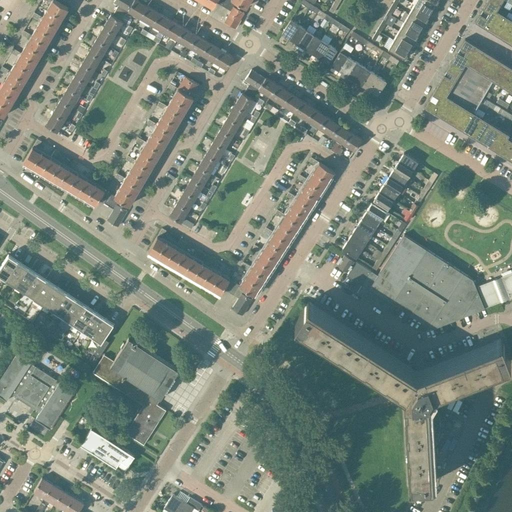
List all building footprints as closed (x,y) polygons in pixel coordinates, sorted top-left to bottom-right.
[(52,0),(42,17),(57,26),(68,7),(55,0),(52,0)] [(114,0),(114,2),(119,4),(128,10),(133,0),(114,0)] [(133,0),(128,10),(141,17),(147,6),(137,0),(133,0)] [(224,21),(235,27),(244,12),(243,11),(233,6),(236,1),(234,0),(229,0),(226,7),(231,10),(224,21)] [(416,0),(414,4),(430,14),(436,5),(427,0),(416,0)] [(487,0),(475,21),(486,28),(496,10),(497,10),(499,5),(490,0),(487,0)] [(233,6),(243,11),(245,6),(236,1),(233,6)] [(329,10),(333,12),(338,3),(334,1),(329,10)] [(387,12),(391,14),(396,5),(392,3),(387,12)] [(309,8),(316,13),(319,9),(311,4),(309,8)] [(409,13),(425,22),(430,14),(414,4),(409,13)] [(147,6),(141,17),(153,24),(159,13),(147,6)] [(316,13),(324,17),(326,14),(319,9),(316,13)] [(486,28),(495,33),(505,15),(497,10),(496,10),(486,28)] [(382,21),(385,23),(391,14),(387,12),(382,21)] [(159,13),(153,24),(165,32),(172,20),(159,13)] [(404,22),(420,31),(425,22),(409,13),(404,22)] [(103,26),(115,33),(122,20),(112,15),(111,14),(103,26)] [(324,17),(331,22),(334,19),(326,14),(324,17)] [(495,33),(504,39),(511,25),(511,19),(505,15),(495,33)] [(32,35),(47,44),(57,26),(42,17),(32,35)] [(282,33),(290,38),(298,24),(291,19),(282,33)] [(331,22),(339,27),(341,23),(334,19),(331,22)] [(172,20),(165,32),(177,39),(184,27),(172,20)] [(377,29),(380,31),(385,23),(382,21),(377,29)] [(399,30),(415,40),(420,31),(404,22),(399,30)] [(339,27),(347,32),(349,29),(341,23),(339,27)] [(290,38),(297,43),(306,29),(298,24),(290,38)] [(96,38),(108,45),(115,33),(103,26),(96,38)] [(184,27),(177,39),(189,46),(196,35),(184,27)] [(297,43),(305,48),(314,34),(306,29),(297,43)] [(372,38),(375,40),(380,31),(377,29),(372,38)] [(393,39),(410,49),(415,40),(399,30),(393,39)] [(350,34),(358,39),(360,36),(353,31),(350,34)] [(305,48),(312,52),(321,39),(314,34),(305,48)] [(21,53),(36,61),(47,44),(32,35),(21,53)] [(196,35),(189,46),(202,53),(208,42),(196,35)] [(358,39),(366,44),(368,41),(360,36),(358,39)] [(89,51),(101,57),(108,45),(96,38),(89,51)] [(465,38),(451,61),(462,67),(476,45),(465,38)] [(312,52),(320,57),(329,44),(321,39),(312,52)] [(388,48),(404,58),(410,49),(393,39),(388,48)] [(366,44),(373,49),(376,45),(368,41),(366,44)] [(208,42),(202,53),(214,60),(221,49),(208,42)] [(320,57),(328,62),(337,49),(329,44),(320,57)] [(373,49),(381,54),(383,50),(376,45),(373,49)] [(435,113),(463,129),(474,111),(484,94),(486,90),(493,80),(492,79),(503,61),(476,45),(462,67),(455,79),(445,72),(441,78),(452,85),(448,90),(435,113)] [(339,69),(348,56),(351,52),(343,46),(331,64),(339,69)] [(221,49),(214,60),(226,68),(233,56),(221,49)] [(381,54),(388,59),(391,55),(383,50),(381,54)] [(82,63),(93,70),(101,57),(89,51),(82,63)] [(10,70),(25,79),(36,61),(21,53),(10,70)] [(388,59),(396,64),(399,60),(391,55),(388,59)] [(339,69),(347,74),(355,61),(348,56),(339,69)] [(347,74),(354,79),(363,65),(355,61),(347,74)] [(451,61),(445,72),(455,79),(462,67),(451,61)] [(492,79),(493,80),(502,85),(511,66),(503,61),(492,79)] [(75,75),(86,82),(93,70),(82,63),(75,75)] [(354,79),(362,84),(370,70),(363,65),(354,79)] [(511,66),(502,85),(510,90),(511,87),(511,66)] [(245,79),(250,82),(258,88),(265,78),(251,69),(245,79)] [(0,88),(15,97),(25,79),(10,70),(0,88)] [(362,84),(369,89),(378,75),(370,70),(362,84)] [(67,87),(79,94),(86,82),(75,75),(67,87)] [(185,75),(178,87),(192,96),(199,84),(185,75)] [(369,89),(377,94),(386,80),(378,75),(369,89)] [(258,88),(259,89),(271,96),(278,85),(266,77),(265,78),(258,88)] [(438,84),(448,90),(452,85),(441,78),(438,84)] [(247,88),(257,93),(259,89),(258,88),(250,82),(247,88)] [(424,107),(435,113),(448,90),(438,84),(424,107)] [(278,85),(271,96),(283,103),(290,92),(278,85)] [(60,99),(72,106),(79,94),(67,87),(60,99)] [(167,106),(182,114),(193,96),(192,96),(178,87),(167,106)] [(0,113),(3,115),(4,115),(15,97),(0,88),(0,113)] [(244,93),(253,99),(257,93),(247,88),(244,93)] [(235,104),(246,111),(253,99),(244,93),(242,92),(235,104)] [(290,92),(283,103),(295,111),(302,100),(290,92)] [(53,112),(64,118),(72,106),(60,99),(53,112)] [(302,100),(295,111),(306,119),(314,108),(302,100)] [(227,116),(239,123),(246,111),(235,104),(227,116)] [(157,124),(172,132),(182,114),(167,106),(157,124)] [(314,108),(306,119),(318,126),(326,115),(314,108)] [(463,129),(472,135),(482,116),(474,111),(463,129)] [(46,124),(57,131),(64,118),(53,112),(46,124)] [(326,115),(318,126),(330,134),(338,123),(326,115)] [(220,129),(232,136),(239,123),(227,116),(220,129)] [(472,135),(480,140),(491,122),(482,116),(472,135)] [(480,140),(489,145),(500,127),(491,122),(480,140)] [(338,123),(330,134),(342,142),(349,131),(338,123)] [(146,141),(161,150),(172,132),(157,124),(146,141)] [(489,145),(498,150),(507,135),(509,132),(500,127),(489,145)] [(213,141),(224,148),(232,136),(220,129),(213,141)] [(349,131),(342,142),(355,150),(362,138),(349,131)] [(498,150),(511,158),(511,138),(507,135),(498,150)] [(135,159),(150,168),(161,150),(146,141),(135,159)] [(206,153),(217,160),(224,148),(213,141),(206,153)] [(331,149),(336,152),(341,144),(336,141),(331,149)] [(24,161),(42,172),(51,157),(32,146),(24,161)] [(398,160),(412,169),(417,161),(404,152),(398,160)] [(198,165),(210,172),(217,160),(206,153),(198,165)] [(42,172),(60,182),(69,167),(51,157),(42,172)] [(125,177),(140,186),(150,168),(135,159),(125,177)] [(394,168),(407,177),(412,169),(398,160),(394,168)] [(307,179),(322,188),(334,170),(319,161),(307,179)] [(191,178),(203,184),(210,172),(198,165),(191,178)] [(60,182),(78,193),(87,178),(69,167),(60,182)] [(389,175),(402,184),(407,177),(394,168),(389,175)] [(429,179),(432,182),(437,174),(434,171),(429,179)] [(384,183),(398,192),(402,184),(389,175),(384,183)] [(114,196),(128,204),(129,204),(140,186),(125,177),(114,195),(114,196)] [(96,204),(99,199),(98,199),(104,189),(105,189),(87,178),(78,193),(96,204)] [(184,190),(195,197),(203,184),(191,178),(184,190)] [(296,196),(311,206),(322,188),(307,179),(296,196)] [(424,187),(427,189),(432,182),(429,179),(424,187)] [(379,190),(393,199),(398,192),(384,183),(379,190)] [(419,194),(422,197),(427,189),(424,187),(419,194)] [(98,199),(99,199),(104,202),(110,192),(104,189),(98,199)] [(177,202),(188,209),(195,197),(184,190),(177,202)] [(374,198),(388,207),(393,199),(379,190),(374,198)] [(104,202),(109,205),(114,196),(114,195),(110,192),(104,202)] [(414,202),(418,204),(422,197),(419,194),(414,202)] [(107,219),(118,225),(127,210),(126,209),(128,204),(114,196),(109,205),(114,208),(107,219)] [(285,214),(299,223),(311,206),(296,196),(285,214)] [(169,215),(181,221),(188,209),(177,202),(169,215)] [(367,210),(380,218),(385,210),(372,202),(367,210)] [(409,210),(413,212),(418,204),(414,202),(409,210)] [(362,217),(376,226),(380,218),(367,210),(362,217)] [(404,217),(408,220),(413,212),(409,210),(404,217)] [(274,231),(288,241),(299,223),(285,214),(274,231)] [(357,225),(371,233),(376,226),(362,217),(357,225)] [(397,229),(401,231),(406,223),(402,221),(397,229)] [(352,232),(366,241),(371,233),(357,225),(352,232)] [(392,236),(396,238),(401,231),(397,229),(392,236)] [(262,249),(277,258),(288,241),(274,231),(262,249)] [(347,240),(361,249),(366,241),(352,232),(347,240)] [(392,302),(432,327),(485,307),(473,278),(404,233),(377,275),(356,261),(346,275),(362,285),(357,292),(386,311),(392,302)] [(148,250),(166,261),(175,246),(157,235),(148,250)] [(387,244),(391,246),(396,238),(392,236),(387,244)] [(342,248),(356,256),(361,249),(347,240),(342,248)] [(382,251),(386,254),(391,246),(387,244),(382,251)] [(166,261),(184,271),(193,257),(175,246),(166,261)] [(251,266),(266,276),(277,258),(262,249),(251,266)] [(377,259),(381,261),(386,254),(382,251),(377,259)] [(0,265),(0,275),(5,279),(18,260),(8,253),(0,265)] [(338,264),(347,270),(354,260),(344,254),(338,264)] [(184,271),(202,282),(211,267),(193,257),(184,271)] [(372,267),(376,269),(381,261),(377,259),(372,267)] [(5,279),(15,285),(28,266),(18,260),(5,279)] [(15,285),(24,291),(37,272),(28,266),(15,285)] [(240,284),(253,293),(254,294),(266,276),(251,266),(239,284),(240,284)] [(223,288),(229,278),(211,267),(202,282),(221,293),(223,288)] [(511,271),(500,276),(509,297),(511,296),(511,271)] [(24,291),(34,298),(47,279),(37,272),(24,291)] [(223,288),(233,294),(240,284),(239,284),(229,278),(223,288)] [(34,298),(44,304),(56,285),(47,279),(34,298)] [(477,285),(485,306),(500,301),(492,279),(477,285)] [(232,307),(242,314),(252,299),(250,298),(253,293),(240,284),(233,294),(238,297),(232,307)] [(44,304),(53,310),(66,291),(56,285),(44,304)] [(53,310),(63,317),(75,297),(66,291),(53,310)] [(63,317),(72,323),(85,304),(75,297),(63,317)] [(404,394),(409,482),(419,481),(434,480),(434,479),(433,479),(429,402),(429,395),(431,395),(434,391),(437,390),(511,360),(502,338),(501,338),(417,371),(309,301),(308,300),(295,321),(404,391),(404,394)] [(72,323),(82,329),(94,310),(85,304),(72,323)] [(82,329),(91,335),(104,316),(94,310),(82,329)] [(94,352),(99,356),(109,341),(104,338),(114,323),(104,316),(91,335),(101,342),(94,352)] [(126,432),(142,443),(164,408),(157,403),(179,369),(137,342),(133,339),(133,340),(129,337),(113,360),(104,354),(95,369),(94,368),(92,371),(119,388),(120,387),(146,404),(144,408),(142,407),(126,432)] [(35,418),(49,427),(75,388),(61,379),(59,381),(30,362),(32,360),(18,351),(0,379),(0,395),(6,400),(11,393),(31,406),(28,410),(32,413),(35,408),(40,412),(35,418)] [(81,443),(124,471),(134,454),(91,426),(81,443)] [(34,490),(44,496),(53,483),(42,476),(34,490)] [(44,496),(55,503),(63,489),(53,483),(44,496)] [(55,503),(65,509),(73,496),(63,489),(55,503)] [(172,509),(176,511),(190,511),(194,507),(198,509),(201,504),(190,496),(186,501),(173,493),(164,507),(171,511),(172,509)] [(65,509),(70,511),(77,511),(79,510),(84,502),(73,496),(65,509)]
